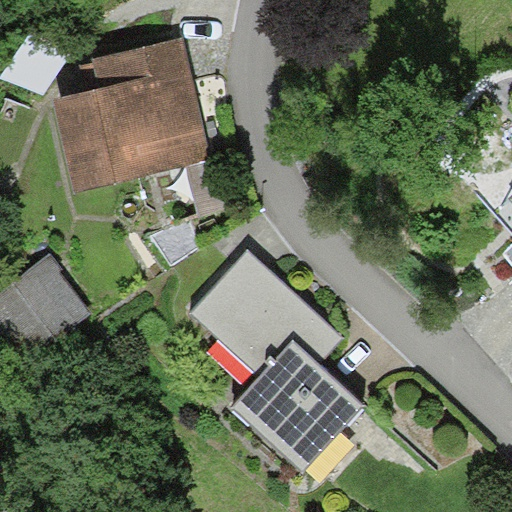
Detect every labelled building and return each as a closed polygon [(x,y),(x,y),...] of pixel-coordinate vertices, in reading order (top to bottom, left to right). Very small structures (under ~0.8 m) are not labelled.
[(212,159),(184,40),(74,65),(82,98),(54,104),(76,198),(189,172),(200,218),(234,210),(222,157),(212,159)] [(511,202),(500,213),(511,226),(511,248),(511,249),(511,202)] [(354,348),(245,249),(185,315),(257,379),(227,412),(302,480),(370,407),(332,372),(354,348)] [(0,293),(0,337),(23,367),(90,317),(46,259),(0,293)] [(312,472),(329,486),(362,449),(345,435),(312,472)]
